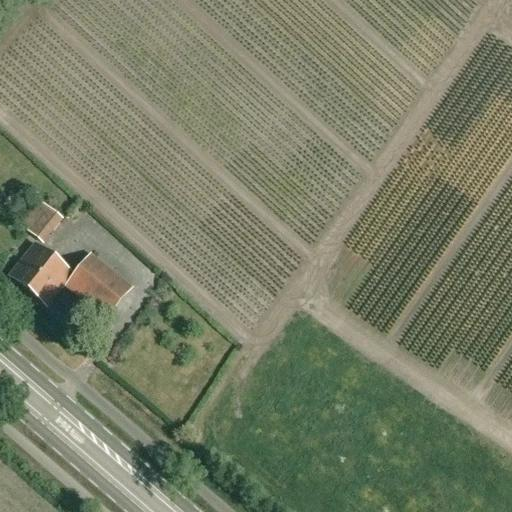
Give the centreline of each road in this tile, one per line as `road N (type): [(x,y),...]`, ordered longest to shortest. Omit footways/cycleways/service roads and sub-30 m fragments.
road 1 (primary): [(190,511),(0,346)]
road 2 (primary): [(0,395),(134,511)]
